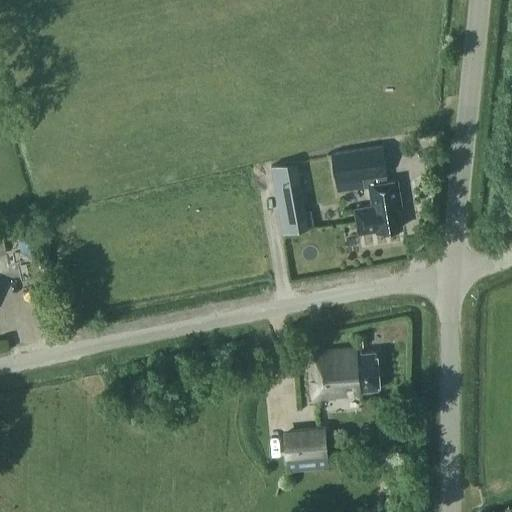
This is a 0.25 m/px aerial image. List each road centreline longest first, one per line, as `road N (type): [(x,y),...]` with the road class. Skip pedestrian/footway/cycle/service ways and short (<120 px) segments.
road 1 (unclassified): [(0,377),(452,287)]
road 2 (unclassified): [(452,287),(483,0)]
road 3 (unclassified): [(449,511),(452,287)]
